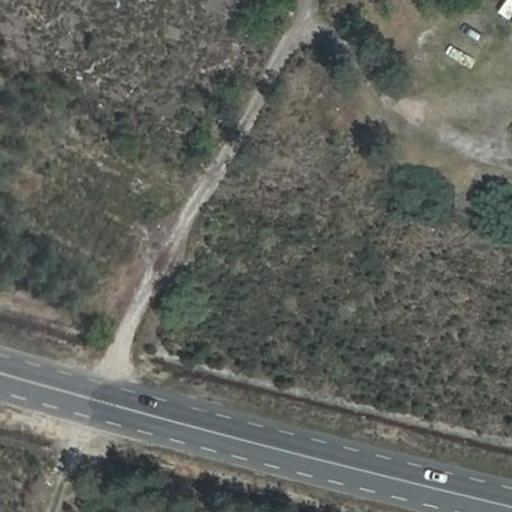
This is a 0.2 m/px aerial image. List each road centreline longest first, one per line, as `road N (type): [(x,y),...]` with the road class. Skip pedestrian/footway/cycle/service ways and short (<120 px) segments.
road 1 (secondary): [(0,373),(511,507)]
road 2 (track): [(56,511),(198,213),(295,53)]
